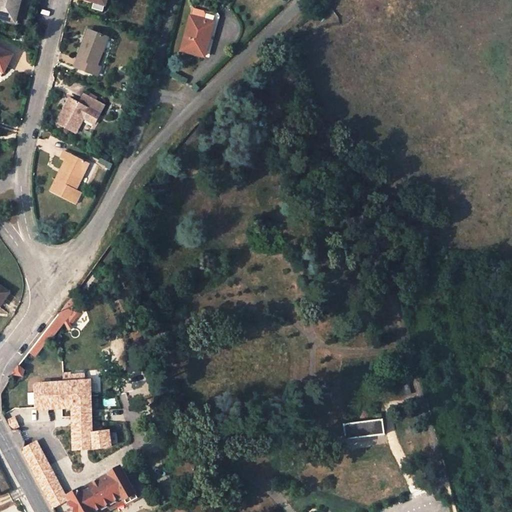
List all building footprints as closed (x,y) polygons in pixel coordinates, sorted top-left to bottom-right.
[(0,0),(0,18),(16,22),(21,0),(0,0)] [(217,14),(194,8),(192,16),(183,49),(206,56),(215,22),(217,14)] [(98,65),(109,37),(89,30),(75,66),(97,76),(101,67),(98,65)] [(0,69),(4,72),(12,56),(0,49),(0,69)] [(84,93),(78,102),(82,104),(87,95),(84,93)] [(100,114),(105,105),(87,95),(82,104),(78,102),(71,98),(57,122),(76,132),(90,108),(100,114)] [(90,164),(65,151),(62,159),(67,161),(61,173),(59,173),(50,191),(74,203),(80,191),(77,190),(90,164)] [(82,193),(80,191),(74,203),(77,204),(82,193)] [(0,305),(10,292),(0,284),(0,305)] [(83,310),(84,313),(86,310),(83,302),(66,323),(70,330),(72,327),(71,325),(83,310)] [(65,306),(44,333),(50,338),(51,338),(68,316),(68,315),(70,311),(69,311),(69,310),(65,306)] [(44,333),(30,352),(35,356),(50,338),(44,333)] [(30,352),(19,365),(24,369),(35,356),(30,352)] [(19,365),(12,374),(23,377),(25,370),(24,369),(19,365)] [(89,371),(71,372),(71,382),(89,381),(89,371)] [(35,374),(36,385),(71,382),(71,372),(35,374)] [(38,409),(73,407),(74,450),(92,449),(111,446),(109,431),(92,433),(92,420),(90,381),(89,381),(71,382),(36,385),(38,409)] [(10,430),(38,419),(37,409),(6,422),(10,430)] [(92,433),(109,431),(109,418),(92,420),(92,433)] [(383,420),(344,425),(346,440),(385,435),(383,420)] [(21,449),(33,473),(49,465),(37,441),(21,449)] [(52,508),(67,499),(49,465),(33,473),(52,508)] [(122,468),(70,497),(77,511),(94,511),(123,496),(126,501),(127,504),(138,498),(122,468)] [(94,511),(105,511),(126,501),(123,496),(94,511)]
